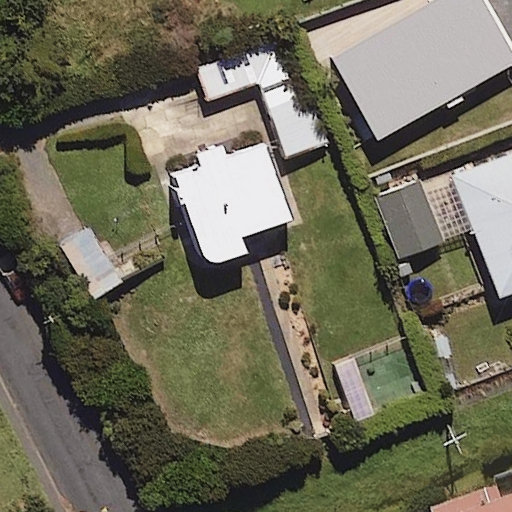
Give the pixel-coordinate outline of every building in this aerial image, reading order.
[(249,68),(279,156),(325,141),(313,104),(300,109),(282,56),(249,68)] [(233,224),(285,206),(259,129),(159,163),(193,262),(241,246),(233,224)] [(511,291),(511,162),(453,185),(495,298),(511,291)] [(437,235),(420,174),(376,186),(393,248),(437,235)] [(117,274),(84,218),(46,241),(78,296),(117,274)] [(511,511),(511,498),(502,502),(497,487),(431,511),(511,511)]
